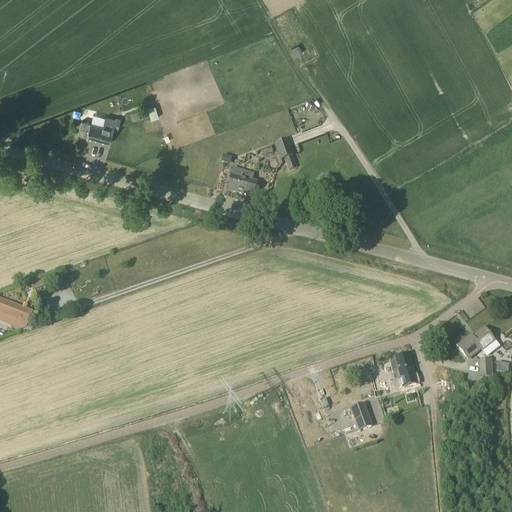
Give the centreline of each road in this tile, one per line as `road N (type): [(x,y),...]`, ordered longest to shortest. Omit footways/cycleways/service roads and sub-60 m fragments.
road 1 (unclassified): [(0,468),(415,336),(497,280)]
road 2 (unclassified): [(497,280),(0,150)]
road 3 (track): [(420,260),(257,0)]
road 4 (track): [(441,511),(430,391),(415,336)]
